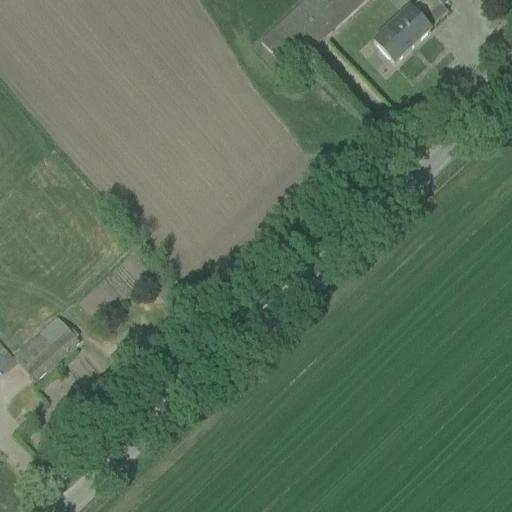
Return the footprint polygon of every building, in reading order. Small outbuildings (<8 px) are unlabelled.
[(308,0),(260,45),(287,75),(367,0),(308,0)] [(422,0),(409,13),(409,12),(372,46),(393,68),(429,34),(422,26),(440,8),(441,9),(451,0),(422,0)] [(12,361),(33,385),(78,344),(56,321),(12,361)] [(0,372),(11,362),(0,349),(0,372)] [(34,397),(23,408),(30,417),(42,406),(34,397)]
